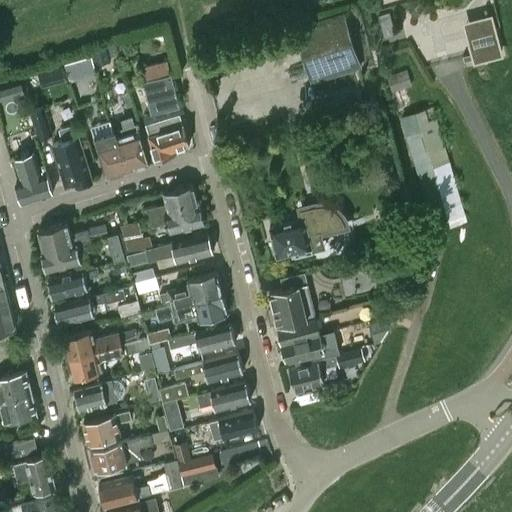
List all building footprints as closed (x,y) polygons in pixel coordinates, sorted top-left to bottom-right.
[(492,51),(495,50),(497,56),(499,56),(486,7),(484,8),(487,20),(469,24),(476,51),(463,55),(464,60),(492,53),(492,51)] [(390,11),(378,14),(384,37),(396,34),(390,11)] [(345,16),(298,31),(314,83),(362,68),(345,16)] [(105,49),(93,53),(97,64),(109,60),(105,49)] [(92,55),(65,63),(69,77),(95,69),(92,55)] [(392,89),(411,83),(407,69),(388,75),(392,89)] [(139,128),(141,135),(149,161),(156,159),(176,153),(174,147),(189,142),(184,123),(183,124),(177,104),(179,104),(177,98),(176,95),(173,82),(172,79),(170,73),(170,72),(143,80),(144,80),(152,111),(143,114),(147,126),(139,128)] [(0,82),(0,96),(22,90),(18,77),(0,82)] [(43,104),(29,109),(38,135),(51,131),(43,104)] [(432,107),(402,116),(433,223),(464,214),(432,107)] [(124,126),(115,128),(128,168),(149,161),(141,135),(139,128),(137,122),(134,123),(132,115),(122,118),(124,126)] [(110,120),(91,126),(96,142),(97,141),(107,174),(128,168),(115,128),(113,129),(110,120)] [(63,139),(53,142),(66,184),(76,181),(76,184),(92,179),(78,134),(74,122),(59,127),(63,139)] [(34,149),(14,156),(22,179),(16,181),(22,200),(53,190),(47,171),(44,163),(39,164),(34,149)] [(200,203),(198,203),(193,182),(163,190),(166,202),(145,207),(150,226),(167,221),(170,230),(205,221),(200,203)] [(301,203),(304,216),(269,225),(277,255),(294,251),(295,255),(312,250),(312,249),(320,247),(314,225),(330,221),(324,197),(301,203)] [(43,250),(91,237),(96,236),(93,228),(88,229),(88,227),(70,231),(68,220),(38,229),(43,249),(43,250)] [(172,240),(145,247),(138,220),(121,224),(131,262),(175,251),(177,258),(213,250),(208,232),(172,240)] [(105,223),(88,227),(88,229),(93,228),(96,236),(107,233),(105,223)] [(111,251),(124,246),(120,230),(107,234),(111,251)] [(93,248),(91,237),(43,250),(43,249),(41,250),(46,269),(82,260),(80,252),(93,248)] [(416,269),(410,245),(394,249),(400,272),(416,269)] [(114,261),(117,270),(129,268),(126,258),(114,261)] [(97,264),(48,277),(52,296),(88,287),(86,277),(99,273),(97,264)] [(189,284),(159,292),(163,305),(179,301),(223,290),(218,269),(188,276),(189,284)] [(159,285),(156,276),(136,281),(139,291),(159,285)] [(269,291),(278,325),(315,315),(307,282),(269,291)] [(0,309),(11,306),(5,286),(0,287),(0,309)] [(123,286),(104,291),(54,303),(59,322),(95,313),(92,303),(106,300),(106,301),(126,296),(123,286)] [(163,305),(156,307),(159,319),(173,315),(182,313),(183,318),(186,317),(197,314),(198,318),(228,311),(223,290),(179,301),(163,305)] [(118,304),(121,315),(140,310),(137,299),(118,304)] [(386,299),(372,302),(375,315),(389,311),(386,299)] [(11,306),(0,309),(0,331),(16,327),(11,306)] [(145,317),(156,314),(154,307),(143,310),(145,317)] [(278,325),(282,342),(320,332),(315,315),(278,325)] [(381,339),(389,326),(387,318),(369,323),(373,341),(381,339)] [(236,340),(231,321),(168,337),(171,347),(197,339),(200,349),(236,340)] [(138,337),(135,327),(119,331),(119,330),(94,337),(92,327),(62,334),(67,355),(138,337)] [(320,332),(282,342),(286,359),(324,349),(322,340),(330,338),(328,330),(320,332)] [(141,336),(138,337),(67,355),(73,376),(102,368),(100,359),(144,347),(141,336)] [(162,346),(152,349),(154,358),(164,356),(162,346)] [(360,347),(342,352),(345,364),(364,359),(360,347)] [(243,369),(239,350),(203,359),(203,360),(174,367),(177,376),(205,368),(208,378),(243,369)] [(318,359),(288,366),(294,388),(324,380),(321,367),(338,362),(335,352),(317,356),(318,359)] [(0,398),(32,390),(26,369),(12,372),(7,371),(6,374),(0,375),(0,398)] [(154,375),(144,377),(150,400),(160,397),(160,396),(154,375)] [(111,377),(75,386),(81,408),(117,398),(117,397),(119,395),(121,392),(122,389),(122,386),(121,383),(118,380),(115,379),(112,378),(111,377)] [(251,398),(246,379),(210,389),(197,392),(201,405),(214,401),(215,407),(251,398)] [(188,393),(185,382),(161,387),(164,400),(188,393)] [(37,412),(32,390),(0,398),(0,413),(3,412),(4,420),(37,412)] [(163,401),(171,428),(190,423),(187,411),(181,412),(177,397),(163,401)] [(130,407),(83,419),(89,440),(120,432),(117,421),(132,417),(130,407)] [(224,436),(258,427),(253,408),(209,419),(214,437),(224,435),(224,436)] [(164,413),(156,415),(160,429),(168,427),(164,413)] [(153,441),(170,437),(168,427),(151,432),(153,441)] [(136,436),(90,447),(96,468),(127,460),(127,459),(141,455),(139,444),(152,441),(150,432),(136,436)] [(34,436),(0,444),(0,457),(37,449),(34,436)] [(174,442),(178,459),(191,456),(187,439),(174,442)] [(216,464),(213,451),(202,454),(179,461),(182,473),(216,464)] [(34,491),(55,485),(47,452),(13,461),(19,483),(31,480),(34,491)] [(177,458),(164,461),(170,486),(183,483),(181,474),(177,458)] [(132,473),(99,481),(105,503),(138,495),(132,473)] [(61,511),(57,492),(35,498),(35,499),(22,502),(24,511),(61,511)] [(106,508),(106,511),(142,511),(139,500),(106,508)]
